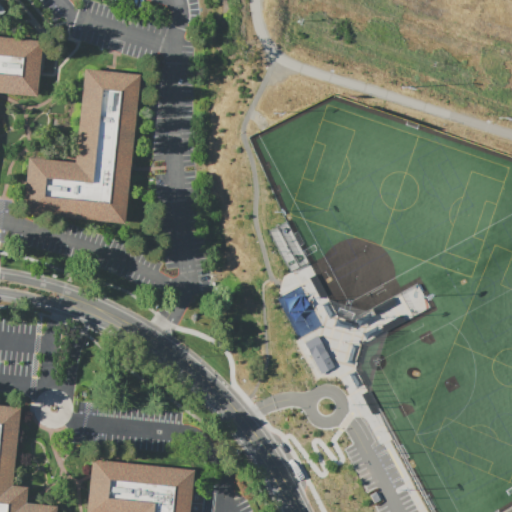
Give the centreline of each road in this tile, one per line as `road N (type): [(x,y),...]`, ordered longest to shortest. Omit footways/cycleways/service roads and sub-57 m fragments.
road 1 (residential): [(511,135),(283,60),(262,37),(253,0)]
road 2 (residential): [(90,309),(184,363),(256,439)]
